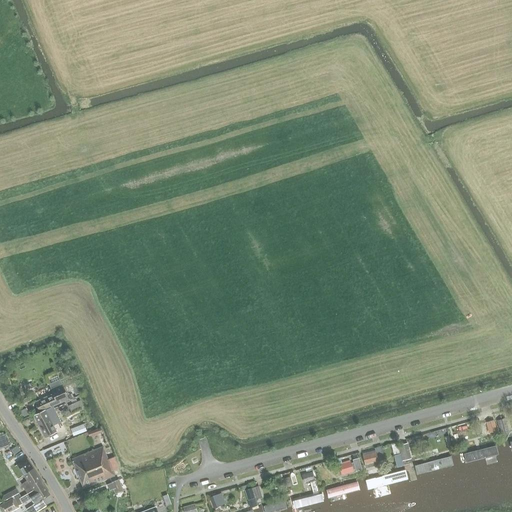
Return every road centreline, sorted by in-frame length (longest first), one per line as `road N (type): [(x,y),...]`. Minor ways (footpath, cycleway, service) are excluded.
road 1 (unclassified): [(511,389),(180,481)]
road 2 (unclassified): [(68,511),(0,404)]
